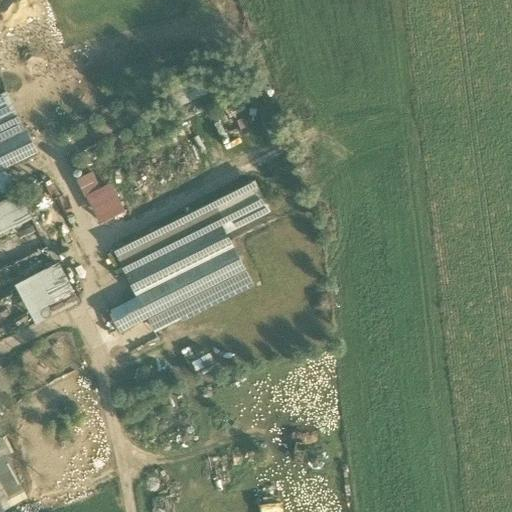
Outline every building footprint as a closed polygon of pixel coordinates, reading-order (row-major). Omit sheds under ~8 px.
[(237,57),(167,92),(174,106),(176,109),(213,91),(246,74),(237,57)] [(247,82),(220,94),(225,104),(251,93),(247,82)] [(219,103),(213,91),(176,109),(174,106),(164,111),(172,127),(219,103)] [(0,94),(0,126),(18,117),(6,92),(0,94)] [(0,126),(0,143),(25,131),(18,117),(0,126)] [(0,171),(37,154),(32,145),(25,131),(0,143),(0,171)] [(116,252),(127,274),(221,227),(226,236),(272,213),(256,182),(116,252)] [(19,194),(0,203),(0,234),(31,219),(19,194)] [(127,274),(150,319),(244,272),(226,236),(221,227),(127,274)] [(59,263),(15,285),(35,325),(79,302),(59,263)] [(251,286),(244,272),(150,319),(157,333),(251,286)] [(0,505),(3,511),(27,497),(8,459),(12,457),(3,438),(0,439),(0,505)]
